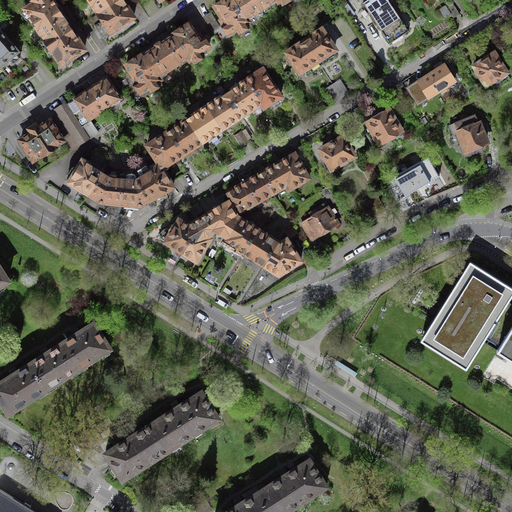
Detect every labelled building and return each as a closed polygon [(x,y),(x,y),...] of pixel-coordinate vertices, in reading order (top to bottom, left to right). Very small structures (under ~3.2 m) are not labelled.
[(36,26),(59,11),(57,8),(51,0),(34,0),(34,1),(34,2),(25,9),(36,26)] [(122,0),(118,0),(98,13),(88,20),(92,28),(95,26),(102,38),(134,17),(123,1),(122,0)] [(89,0),(98,13),(118,0),(89,0)] [(248,22),(234,0),(224,0),(214,6),(222,18),(220,19),(219,20),(223,27),(224,26),(230,34),(238,29),(240,32),(248,26),(246,23),(248,22)] [(278,2),(277,0),(234,0),(248,22),(249,21),(247,19),(276,0),(278,2)] [(388,0),(367,0),(363,3),(376,23),(390,43),(408,31),(388,0)] [(451,2),(445,6),(453,18),(456,16),(459,14),(451,2)] [(70,27),(59,11),(36,26),(48,45),(72,30),(70,27)] [(207,15),(204,18),(212,30),(219,26),(211,13),(207,15)] [(189,23),(173,34),(190,60),(192,59),(195,62),(203,56),(201,53),(209,48),(204,40),(204,39),(200,32),(198,33),(197,34),(189,23)] [(74,33),(72,30),(48,45),(61,65),(84,50),(74,33)] [(322,30),(304,41),(317,61),(325,56),(327,56),(332,54),(333,50),(335,49),(326,37),(322,30)] [(0,65),(17,51),(0,31),(0,65)] [(190,60),(173,34),(172,34),(173,35),(161,42),(161,41),(158,44),(154,46),(155,47),(143,54),(143,53),(143,54),(160,80),(159,77),(188,58),(190,60)] [(304,41),(287,53),(292,60),(300,72),(302,71),(305,72),(309,68),(310,66),(317,61),(304,41)] [(500,78),(499,76),(506,72),(494,53),(482,61),(474,66),(486,85),(492,81),(493,82),(495,83),(497,83),(498,82),(499,81),(500,80),(500,78)] [(160,80),(143,54),(126,65),(133,76),(132,77),(130,78),(135,85),(136,84),(141,92),(149,87),(151,90),(160,85),(157,81),(160,80)] [(428,75),(407,88),(418,104),(454,81),(444,65),(428,75)] [(263,69),(246,79),(264,107),(281,96),(272,82),(263,69)] [(95,85),(91,87),(105,108),(121,98),(107,77),(95,85)] [(226,92),(242,116),(245,114),(261,103),(264,107),(246,79),(226,92)] [(332,84),(341,97),(344,95),(348,93),(349,94),(349,93),(340,79),(332,84)] [(337,98),(341,97),(332,84),(325,89),(334,102),(335,102),(334,100),(337,98)] [(105,108),(91,87),(88,89),(67,104),(74,115),(82,127),(83,126),(91,138),(98,133),(90,121),(91,121),(89,119),(105,108)] [(402,92),(399,94),(406,105),(412,100),(405,90),(402,92)] [(239,118),(242,116),(226,92),(207,106),(222,129),(239,118)] [(60,114),(64,121),(74,115),(67,104),(62,106),(57,110),(60,114)] [(222,129),(207,106),(187,119),(202,142),(205,140),(222,129)] [(370,126),(364,129),(373,146),(391,136),(394,141),(404,136),(401,130),(403,129),(398,120),(395,121),(389,111),(376,118),(368,123),(370,126)] [(69,152),(89,139),(74,115),(64,121),(60,114),(39,128),(36,124),(28,128),(30,131),(31,133),(20,140),(33,160),(41,154),(41,155),(55,146),(55,145),(62,141),(69,152)] [(466,150),(467,150),(469,149),(471,151),(473,151),(475,149),(476,146),(486,142),(481,130),(484,129),(486,129),(482,119),(477,121),(475,115),(449,125),(453,135),(458,133),(459,133),(460,133),(466,149),(465,149),(466,150)] [(202,142),(187,119),(167,132),(182,155),(185,153),(202,142)] [(242,131),(235,136),(242,146),(246,144),(249,142),(242,131)] [(182,155),(167,132),(147,145),(159,164),(160,164),(162,168),(170,181),(178,176),(187,171),(178,158),(180,156),(182,155)] [(329,145),(321,150),(332,168),(338,164),(341,169),(350,164),(347,159),(354,156),(343,137),(335,141),(334,141),(334,140),(333,140),(332,140),(331,141),(329,142),(329,143),(329,144),(329,145)] [(279,162),(275,165),(286,185),(288,190),(309,178),(303,168),(312,163),(304,148),(279,162)] [(67,180),(89,194),(102,172),(107,165),(92,156),(89,161),(84,158),(83,158),(80,163),(79,165),(76,164),(72,168),(68,174),(67,180)] [(439,176),(427,156),(393,175),(405,195),(422,185),(439,176)] [(140,176),(139,177),(152,198),(155,196),(173,187),(170,181),(162,168),(160,164),(159,164),(150,169),(149,167),(142,170),(145,175),(140,178),(140,176)] [(286,185),(275,165),(262,172),(258,174),(270,194),(286,185)] [(372,168),(364,171),(367,176),(370,182),(377,177),(372,168)] [(108,176),(102,172),(89,194),(101,201),(117,203),(118,198),(119,198),(121,198),(122,191),(120,191),(121,178),(116,178),(116,175),(108,174),(108,176)] [(246,181),(242,183),(254,203),(270,194),(258,174),(246,181)] [(127,179),(121,178),(120,191),(122,191),(121,198),(122,198),(124,198),(124,204),(140,205),(152,198),(139,177),(135,179),(133,176),(127,176),(127,179)] [(254,203),(242,183),(230,190),(226,192),(231,200),(228,201),(235,214),(237,212),(237,213),(238,213),(254,203)] [(377,196),(365,202),(374,216),(381,212),(385,210),(377,196)] [(214,228),(213,230),(226,238),(237,220),(241,218),(238,213),(237,213),(237,212),(235,214),(228,201),(220,206),(220,204),(218,205),(213,208),(214,210),(206,214),(206,215),(213,219),(209,225),(214,228)] [(312,217),(301,224),(311,239),(317,236),(318,236),(339,223),(331,211),(329,206),(320,212),(317,208),(310,213),(312,217)] [(198,227),(183,253),(196,261),(210,238),(209,237),(211,233),(213,231),(213,230),(214,228),(209,225),(213,219),(206,215),(206,214),(194,221),(195,224),(195,225),(198,227)] [(226,238),(224,240),(241,251),(244,253),(259,229),(241,219),(241,218),(237,220),(226,238)] [(160,238),(183,253),(198,227),(195,225),(195,224),(194,221),(188,225),(179,219),(178,220),(175,225),(172,224),(170,226),(169,229),(167,228),(163,229),(159,234),(160,236),(160,238)] [(259,229),(244,253),(261,263),(264,265),(278,241),(259,229)] [(280,243),(278,241),(264,265),(279,274),(300,261),(294,250),(287,239),(280,243)] [(423,336),(421,340),(466,369),(484,341),(497,349),(511,358),(511,303),(509,301),(511,296),(511,287),(470,261),(426,332),(423,336)] [(71,338),(62,343),(77,367),(109,347),(93,323),(84,329),(85,329),(81,332),(80,331),(77,333),(74,335),(75,336),(71,338)] [(30,363),(46,387),(77,367),(62,343),(53,349),(49,352),(49,351),(46,353),(43,355),(43,356),(39,358),(39,357),(30,363)] [(357,373),(336,360),(334,364),(354,377),(357,373)] [(13,408),(46,387),(30,363),(22,369),(18,371),(15,373),(12,375),(8,378),(8,377),(0,382),(0,397),(2,401),(6,398),(13,408)] [(177,406),(153,421),(170,447),(178,441),(179,442),(193,433),(193,432),(200,428),(209,422),(208,420),(216,415),(217,417),(217,418),(218,417),(201,391),(177,406)] [(170,447),(153,421),(130,436),(106,451),(121,476),(130,470),(131,472),(155,457),(153,454),(160,450),(161,453),(170,447)] [(94,426),(75,439),(79,445),(83,452),(102,440),(94,426)] [(285,473),(261,489),(276,511),(281,511),(286,509),(286,510),(301,500),(308,495),(308,496),(318,490),(316,487),(324,482),(325,484),(325,485),(326,485),(309,458),(285,473)] [(276,511),(261,489),(238,504),(224,511),(276,511)] [(35,511),(28,507),(0,490),(0,511),(35,511)] [(202,494),(182,506),(186,511),(203,511),(210,508),(202,494)]
